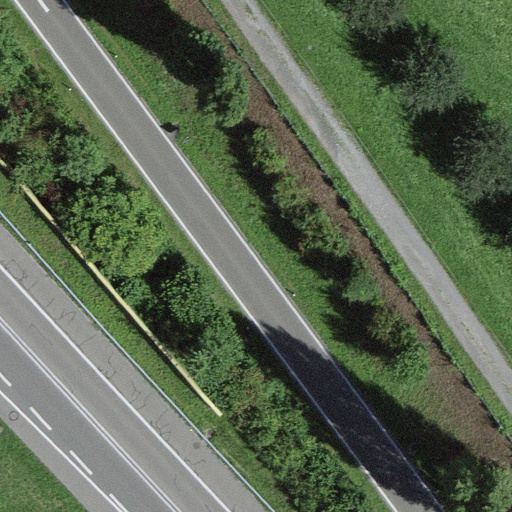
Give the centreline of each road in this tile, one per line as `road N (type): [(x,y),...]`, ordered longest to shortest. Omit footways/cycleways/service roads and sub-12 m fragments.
road 1 (trunk): [(421,511),(39,0)]
road 2 (track): [(243,0),(511,348)]
road 3 (trunk): [(0,316),(182,511)]
